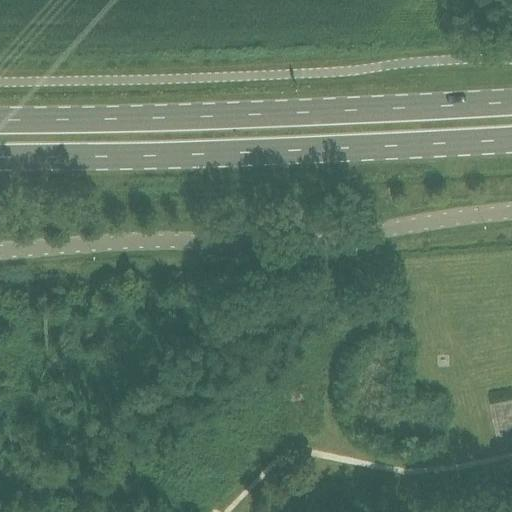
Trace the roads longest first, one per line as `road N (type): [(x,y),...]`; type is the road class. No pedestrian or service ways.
road 1 (unclassified): [(0,251),(137,241),(312,243),(511,210)]
road 2 (primary): [(511,103),(0,122)]
road 3 (primary): [(0,157),(511,141)]
